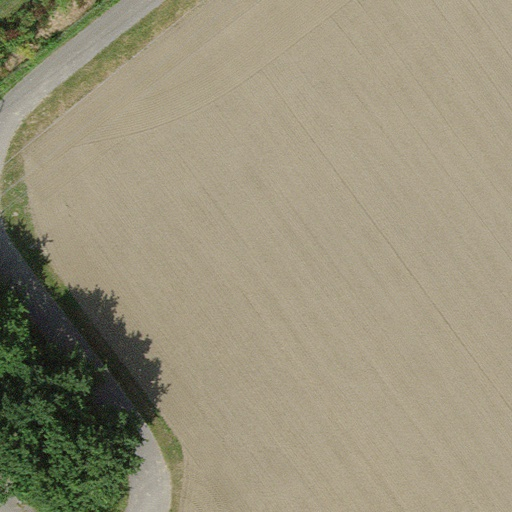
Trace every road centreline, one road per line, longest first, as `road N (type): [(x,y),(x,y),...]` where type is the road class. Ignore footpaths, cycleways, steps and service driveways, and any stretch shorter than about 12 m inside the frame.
road 1 (track): [(149,511),(151,458),(0,249)]
road 2 (track): [(0,138),(18,104),(154,0)]
